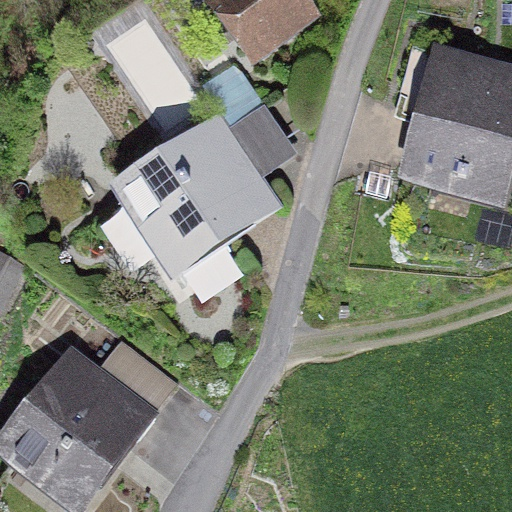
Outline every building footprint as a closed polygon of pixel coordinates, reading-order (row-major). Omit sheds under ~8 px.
[(330,35),(304,0),(238,0),(214,18),(263,84),(330,35)] [(213,85),(236,119),(264,100),(242,66),(213,85)] [(511,84),(446,66),(410,199),(511,226),(511,84)] [(287,229),(227,140),(116,213),(176,303),(287,229)] [(30,266),(0,253),(0,328),(3,330),(30,266)] [(106,392),(77,372),(5,480),(52,511),(106,511),(184,395),(128,358),(106,392)]
